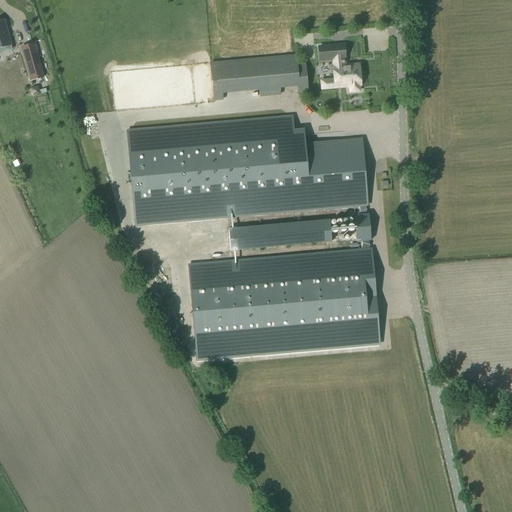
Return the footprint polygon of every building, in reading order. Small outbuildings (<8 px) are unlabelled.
[(0,52),(11,50),(3,21),(0,21),(0,52)] [(319,61),(333,60),(333,68),(334,81),(327,81),(328,86),(341,85),(341,87),(349,86),(350,92),(358,91),(357,86),(359,85),(357,65),(356,66),(355,64),(347,65),(347,66),(341,67),(340,59),(344,59),(343,45),(318,48),(319,61)] [(37,55),(24,59),(31,81),(43,78),(37,55)] [(213,102),(222,101),(221,93),(259,89),(259,97),(279,96),(279,87),(297,86),(298,94),(307,93),(304,64),(296,65),(295,57),(209,65),(213,102)] [(37,88),(31,90),(33,96),(39,94),(37,88)] [(292,117),(127,132),(135,226),(359,207),(360,215),(357,215),(357,217),(354,218),(355,229),(369,228),(368,214),(366,215),(366,206),(367,206),(361,139),(310,143),(305,144),(303,130),(293,131),(293,127),(292,117)] [(329,220),(228,229),(230,252),(331,242),(329,220)] [(363,250),(188,266),(196,360),(379,344),(371,250),(369,250),(369,241),(370,241),(369,228),(355,229),(356,240),(360,240),(360,242),(362,242),(363,250)]
